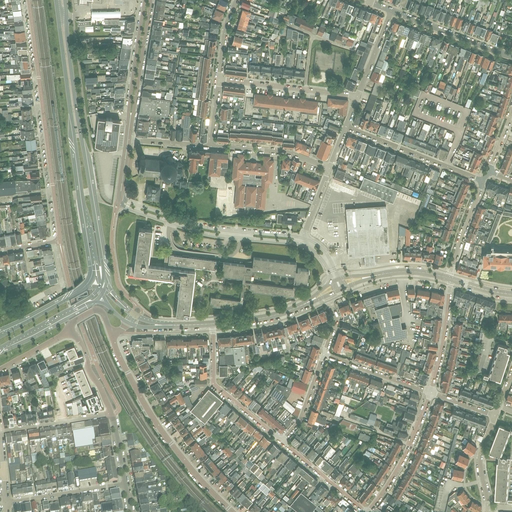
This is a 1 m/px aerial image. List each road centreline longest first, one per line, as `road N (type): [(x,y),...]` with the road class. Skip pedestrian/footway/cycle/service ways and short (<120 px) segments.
road 1 (secondary): [(102,283),(64,0)]
road 2 (secondary): [(56,0),(90,280)]
road 3 (residential): [(28,0),(59,240)]
road 4 (residential): [(231,511),(157,425),(111,336)]
road 5 (unclassified): [(301,237),(216,230),(118,198)]
road 6 (unclassified): [(117,203),(213,234),(299,242)]
road 7 (residential): [(282,442),(214,383),(212,323)]
road 8 (residential): [(481,181),(345,126)]
road 9 (residential): [(357,97),(218,79)]
road 10 (residential): [(368,511),(428,394)]
road 11 (residential): [(511,56),(391,11)]
road 12 (residential): [(210,146),(289,152),(328,168)]
road 13 (residential): [(7,504),(127,486)]
